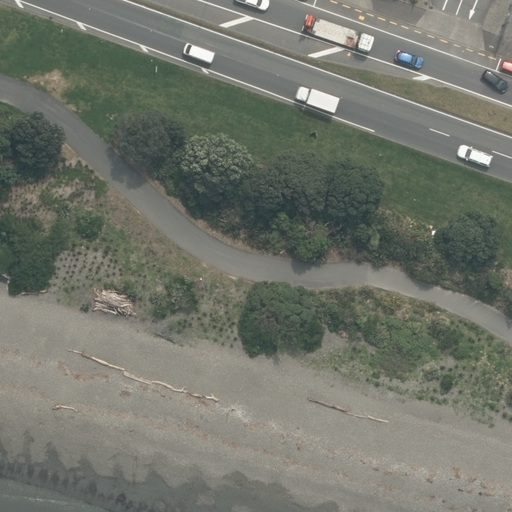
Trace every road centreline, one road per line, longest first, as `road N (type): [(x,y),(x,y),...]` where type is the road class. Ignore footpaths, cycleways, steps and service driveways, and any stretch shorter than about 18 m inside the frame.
road 1 (primary): [(511,165),(64,0)]
road 2 (primary): [(244,0),(511,94)]
